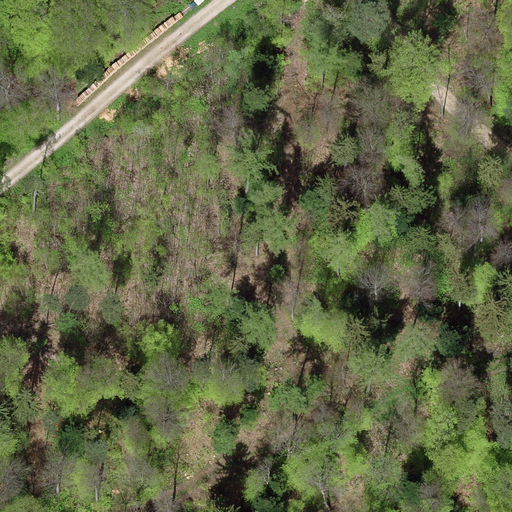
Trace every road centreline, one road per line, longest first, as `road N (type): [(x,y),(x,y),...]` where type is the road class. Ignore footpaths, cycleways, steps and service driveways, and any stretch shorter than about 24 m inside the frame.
road 1 (track): [(0,186),(228,0)]
road 2 (track): [(369,0),(440,88),(511,158)]
